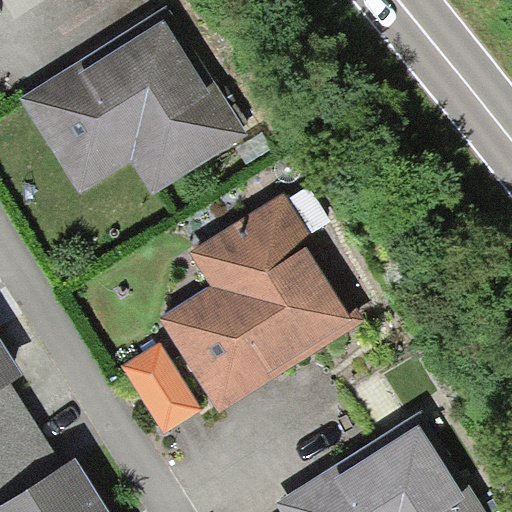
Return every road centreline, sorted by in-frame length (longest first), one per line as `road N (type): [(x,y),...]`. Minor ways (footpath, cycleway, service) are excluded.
road 1 (residential): [(0,251),(161,511)]
road 2 (primary): [(394,0),(511,158)]
